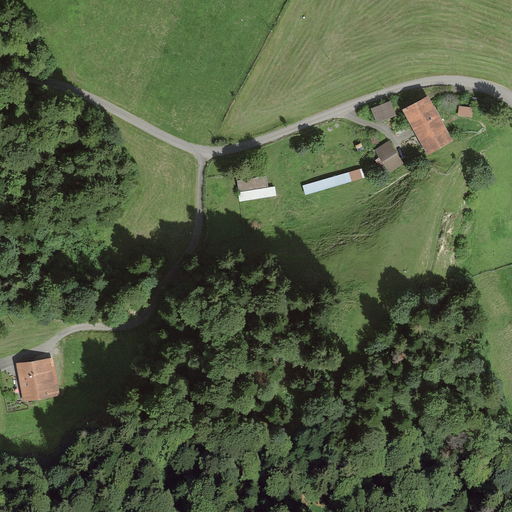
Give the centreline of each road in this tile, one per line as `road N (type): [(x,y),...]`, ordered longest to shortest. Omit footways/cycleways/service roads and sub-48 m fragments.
road 1 (unclassified): [(0,69),(85,94),(207,151),(252,143),(422,82),(467,81),(511,97)]
road 2 (track): [(254,511),(318,417),(412,314),(460,175),(493,136),(511,130)]
road 3 (track): [(407,511),(339,393)]
